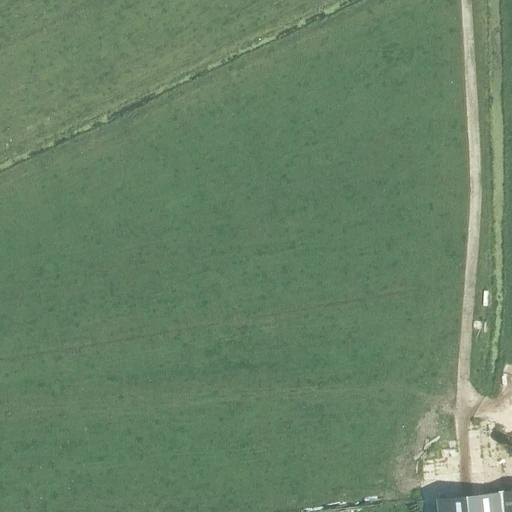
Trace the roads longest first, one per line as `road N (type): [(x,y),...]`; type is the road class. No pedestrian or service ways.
road 1 (track): [(0,411),(461,401),(456,511)]
road 2 (track): [(511,394),(461,401),(467,0)]
